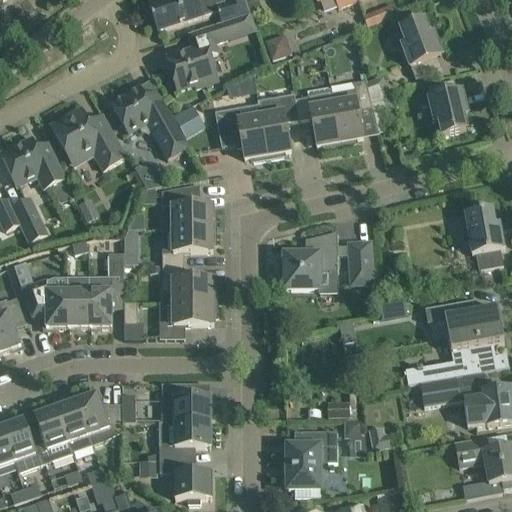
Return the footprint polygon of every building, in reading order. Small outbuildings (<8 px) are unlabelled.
[(250,17),(244,0),(223,0),(224,3),(217,6),(214,0),(168,0),(169,1),(149,8),(158,35),(175,29),(218,15),(222,27),(250,17)] [(357,0),(316,0),(318,5),(330,0),(334,0),(339,12),(359,4),(357,0)] [(364,19),(368,30),(385,23),(381,13),(364,19)] [(403,48),(415,82),(442,72),(437,60),(441,59),(433,37),(429,39),(424,24),(401,33),(407,47),(403,48)] [(166,62),(177,95),(195,90),(195,92),(218,85),(210,60),(218,57),(215,47),(228,43),(222,27),(188,38),(193,53),(166,62)] [(292,57),(286,38),(267,45),(273,63),(292,57)] [(439,124),(443,139),(466,133),(463,119),(467,118),(461,95),(457,96),(454,84),(427,90),(435,125),(439,124)] [(365,85),(330,91),(340,150),(356,148),(355,144),(363,143),(358,115),(372,112),(371,107),(367,92),(365,85)] [(379,88),(367,92),(371,107),(385,104),(384,103),(379,88)] [(190,152),(162,102),(150,108),(140,90),(128,97),(128,98),(111,107),(129,139),(139,132),(142,136),(148,138),(152,136),(168,164),(190,152)] [(326,153),(340,150),(330,91),(307,95),(308,101),(295,103),(299,125),(312,123),(317,151),(325,149),(326,153)] [(385,104),(371,107),(372,112),(378,135),(398,130),(398,129),(400,128),(393,99),(392,100),(391,100),(384,103),(385,104)] [(273,118),(261,120),(269,163),(284,160),(283,157),(291,156),(286,127),(299,125),(295,103),(273,107),(271,110),(273,118)] [(269,163),(261,120),(259,109),(215,116),(221,152),(242,148),(245,164),(253,162),(253,166),(269,163)] [(205,131),(193,110),(174,121),(186,142),(205,131)] [(57,132),(53,134),(71,165),(91,154),(103,175),(127,161),(103,120),(90,127),(84,117),(70,124),(66,121),(56,126),(57,132)] [(26,150),(24,146),(0,157),(15,187),(27,181),(29,186),(38,182),(44,194),(65,183),(48,148),(37,152),(34,146),(26,150)] [(212,217),(212,209),(202,209),(202,203),(200,203),(200,189),(162,197),(162,210),(173,210),(173,233),(216,233),(216,217),(212,217)] [(146,194),(140,208),(156,208),(156,192),(146,194)] [(78,209),(87,226),(100,220),(91,202),(78,209)] [(20,228),(12,211),(8,203),(0,207),(0,222),(6,235),(20,228)] [(30,203),(12,211),(20,228),(30,247),(48,238),(30,203)] [(505,254),(502,237),(497,238),(493,213),(465,218),(467,232),(462,233),(465,246),(470,245),(472,259),(477,259),(479,274),(503,270),(500,255),(505,254)] [(173,233),(162,233),(162,270),(184,270),(184,257),(213,256),(213,248),(216,248),(216,233),(173,233)] [(306,259),(285,259),(285,294),(339,293),(338,259),(350,258),(351,288),(372,287),(370,247),(349,248),(350,251),(338,251),(338,237),(306,245),(306,259)] [(89,256),(87,245),(72,248),(75,259),(89,256)] [(125,254),(125,270),(135,270),(134,253),(125,254)] [(173,293),(174,307),(217,306),(217,291),(213,291),(213,283),(185,283),(184,270),(162,270),(145,270),(145,277),(162,277),(163,290),(166,293),(173,293)] [(68,333),(68,281),(55,281),(23,295),(30,314),(45,314),(46,333),(68,333)] [(89,281),(68,281),(68,333),(90,333),(89,281)] [(112,313),(124,313),(124,307),(124,285),(119,285),(119,281),(89,281),(90,333),(112,332),(112,313)] [(0,307),(0,358),(21,351),(15,333),(26,329),(17,302),(6,306),(5,305),(0,307)] [(449,309),(425,313),(428,328),(429,328),(432,345),(449,342),(502,333),(498,312),(471,317),(469,305),(449,309)] [(217,306),(174,307),(174,330),(214,330),(214,322),(217,322),(217,306)] [(404,306),(380,310),(382,322),(406,317),(404,306)] [(124,307),(124,313),(124,329),(138,329),(138,307),(124,307)] [(352,325),(339,327),(341,337),(353,335),(352,325)] [(408,390),(421,388),(459,382),(509,372),(507,359),(496,361),(493,349),(505,347),(502,333),(449,342),(454,366),(423,371),(423,370),(417,371),(417,373),(406,374),(408,390)] [(459,382),(421,388),(424,412),(460,406),(465,405),(468,433),(488,430),(511,426),(511,404),(510,392),(489,395),(487,378),(459,382)] [(189,388),(162,389),(162,427),(175,427),(210,427),(209,400),(209,401),(189,401),(189,388)] [(76,404),(89,440),(92,450),(122,437),(122,427),(122,408),(102,409),(97,397),(76,404)] [(328,406),(328,422),(350,421),(350,409),(356,409),(356,397),(350,398),(350,405),(328,406)] [(122,400),(122,408),(122,427),(136,427),(135,400),(122,400)] [(89,440),(76,404),(56,412),(68,447),(72,457),(92,450),(89,440)] [(68,447),(56,412),(35,419),(40,434),(34,436),(46,468),(72,459),(72,457),(68,447)] [(46,468),(34,436),(29,438),(23,423),(2,431),(15,467),(19,478),(46,468)] [(362,440),(362,424),(345,425),(346,442),(351,442),(351,449),(365,449),(364,440),(362,440)] [(211,453),(210,427),(175,427),(162,427),(159,427),(159,465),(187,465),(186,452),(209,452),(209,453),(211,453)] [(2,431),(0,431),(0,471),(15,467),(2,431)] [(369,434),(373,455),(390,452),(387,438),(385,438),(384,431),(369,434)] [(295,450),(287,450),(288,494),(295,494),(295,502),(320,502),(320,494),(320,467),(338,467),(337,436),(315,436),(295,437),(295,450)] [(485,467),(485,469),(489,489),(502,486),(503,492),(511,490),(511,449),(489,454),(487,441),(455,447),(459,472),(485,467)] [(211,504),(211,476),(210,476),(210,477),(187,477),(187,465),(159,465),(160,478),(175,478),(175,503),(188,503),(188,509),(202,509),(202,503),(210,503),(210,504),(211,504)] [(104,483),(101,472),(87,477),(91,488),(104,483)] [(82,485),(79,474),(65,478),(68,490),(82,485)] [(113,495),(109,483),(97,487),(101,499),(113,495)] [(24,493),(28,504),(41,499),(38,488),(24,493)] [(15,508),(28,504),(24,493),(11,497),(15,508)] [(146,511),(145,509),(140,506),(131,509),(127,497),(114,501),(118,511),(146,511)] [(377,505),(378,511),(404,511),(401,498),(377,505)] [(24,509),(25,511),(51,511),(49,502),(24,509)]
